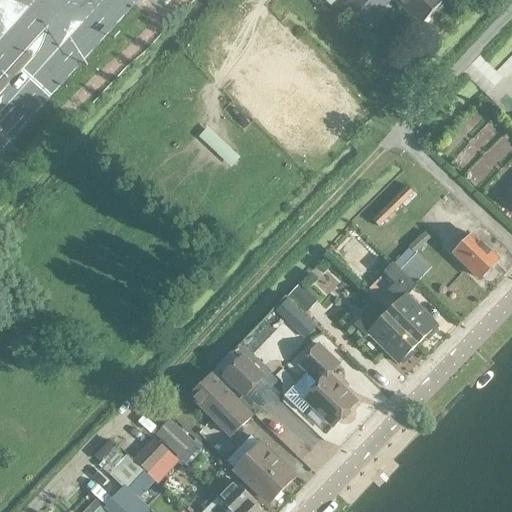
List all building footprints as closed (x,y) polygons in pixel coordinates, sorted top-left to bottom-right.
[(390,0),(421,27),(445,0),(390,0)] [(211,122),(142,173),(170,210),(188,197),(189,198),(240,160),(211,122)] [(407,186),(372,221),(379,228),(414,193),(407,186)] [(466,289),(489,265),(454,231),(431,254),(466,289)] [(400,302),(388,315),(420,345),(426,339),(429,342),(439,332),(436,329),(439,326),(408,296),(417,288),(394,265),(385,274),(396,286),(390,292),(400,302)] [(289,297),(279,308),(307,337),(318,326),(289,297)] [(420,345),(388,315),(375,329),(365,318),(356,327),(367,339),(369,337),(399,366),(402,364),(405,366),(414,356),(412,354),(420,345)] [(307,372),(286,396),(303,412),(311,404),(319,411),(336,427),(358,404),(330,378),(341,366),(321,347),(319,348),(309,359),(302,367),(307,372)] [(246,397),(265,377),(245,358),(226,378),(246,397)] [(254,417),(221,383),(212,374),(189,396),(231,439),(254,417)] [(170,420),(156,434),(180,456),(187,463),(201,448),(194,442),(171,419),(170,420)] [(169,452),(153,437),(134,457),(150,472),(169,452)] [(295,478),(259,444),(251,437),(227,462),(271,504),(295,478)] [(224,505),(231,511),(260,511),(244,496),(242,497),(234,490),(226,498),(228,500),(224,505)] [(140,511),(121,493),(106,508),(109,511),(140,511)]
